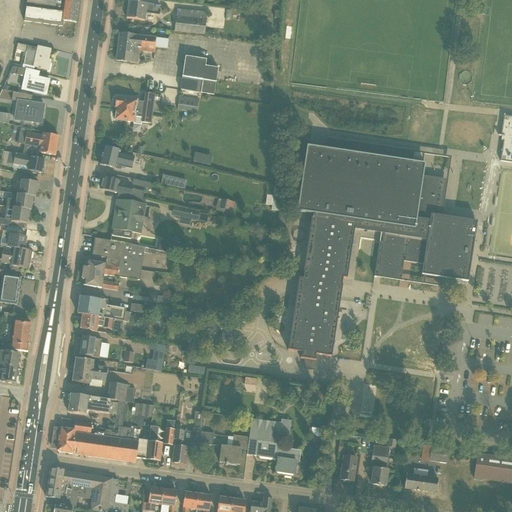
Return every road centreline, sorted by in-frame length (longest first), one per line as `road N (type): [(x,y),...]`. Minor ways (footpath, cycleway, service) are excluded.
road 1 (primary): [(29,458),(97,0)]
road 2 (residential): [(29,458),(414,511)]
